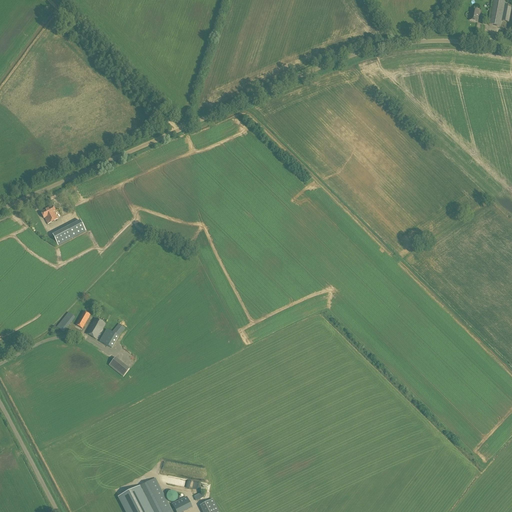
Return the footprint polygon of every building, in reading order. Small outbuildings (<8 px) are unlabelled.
[(511,6),(505,5),(505,0),(493,0),(489,24),(501,27),(502,21),(508,22),(507,28),(511,28),(511,6)] [(477,22),(480,11),(472,9),(469,21),(477,22)] [(48,224),(58,219),(54,212),(55,211),(53,207),(41,213),(44,219),(45,218),(48,224)] [(71,226),(78,223),(74,214),(67,217),(71,226)] [(52,235),(58,246),(72,239),(67,228),(52,235)] [(146,310),(126,335),(126,339),(128,339),(131,336),(133,336),(133,332),(135,334),(134,338),(137,338),(144,328),(142,327),(143,321),(150,322),(153,317),(154,316),(151,314),(149,314),(149,312),(146,310)] [(82,329),(90,315),(83,311),(76,325),(82,329)] [(72,316),(69,313),(57,327),(64,333),(75,318),(72,316)] [(96,340),(105,324),(95,318),(86,334),(96,340)] [(145,357),(168,327),(159,320),(136,351),(145,357)] [(106,330),(100,342),(112,349),(119,337),(118,337),(125,329),(119,325),(112,333),(106,330)] [(115,358),(109,366),(123,377),(129,369),(115,358)] [(137,488),(119,498),(126,511),(172,511),(161,491),(155,479),(137,488)] [(171,503),(172,503),(173,503),(174,502),(175,502),(175,501),(176,501),(176,500),(177,500),(177,499),(177,498),(178,497),(177,497),(177,496),(177,495),(176,494),(176,493),(175,493),(175,492),(174,492),(173,491),(172,491),(171,491),(170,492),(169,492),(168,493),(167,494),(167,495),(166,496),(166,497),(166,498),(166,499),(167,499),(167,500),(168,501),(169,502),(170,503),(171,503)] [(194,502),(203,498),(201,493),(191,498),(194,502)] [(175,511),(184,511),(192,508),(187,497),(172,504),(175,511)] [(202,511),(219,511),(213,499),(199,506),(202,511)]
